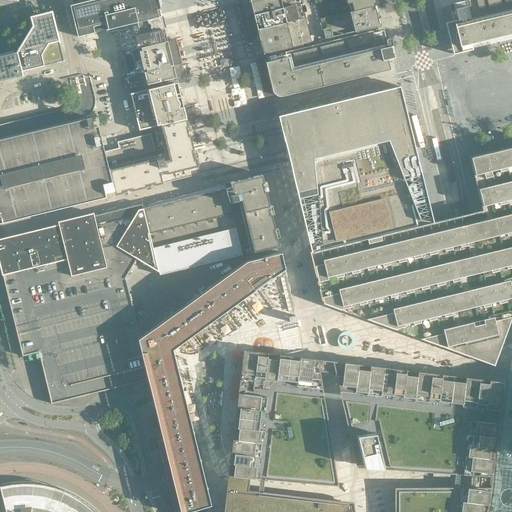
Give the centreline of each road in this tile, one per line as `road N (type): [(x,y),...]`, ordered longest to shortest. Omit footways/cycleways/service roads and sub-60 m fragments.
road 1 (residential): [(0,130),(83,103),(54,0)]
road 2 (secondary): [(511,470),(341,511)]
road 3 (secondary): [(162,511),(132,408),(117,398),(94,406)]
road 4 (unclassified): [(0,468),(63,475),(111,511)]
